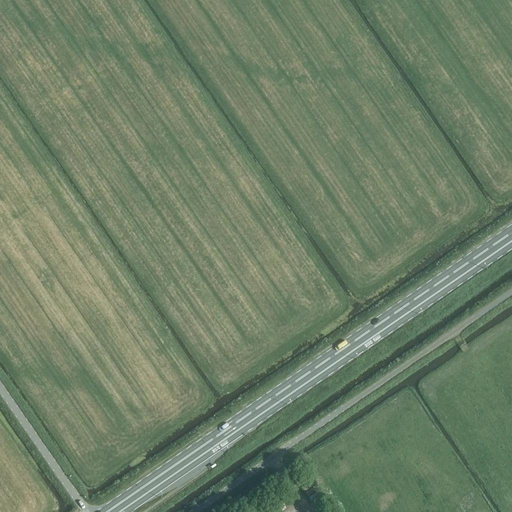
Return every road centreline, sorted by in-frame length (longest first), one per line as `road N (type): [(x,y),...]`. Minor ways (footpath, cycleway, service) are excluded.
road 1 (primary): [(113,511),(511,236)]
road 2 (unclassified): [(195,511),(511,292)]
road 3 (unclassified): [(86,511),(0,385)]
